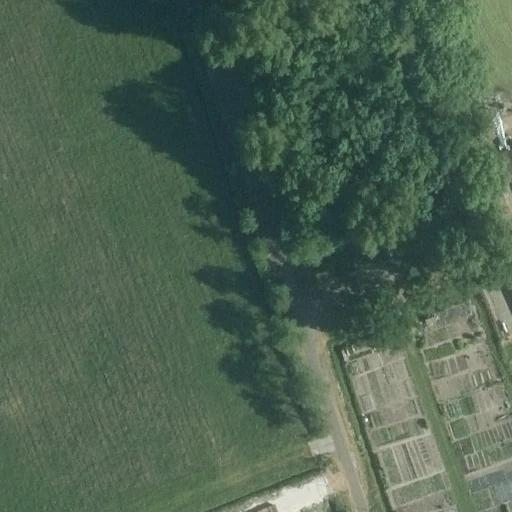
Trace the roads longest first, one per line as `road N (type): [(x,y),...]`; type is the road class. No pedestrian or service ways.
road 1 (unclassified): [(297,312),(197,0)]
road 2 (unclassified): [(361,511),(297,312)]
road 3 (unclassified): [(297,312),(482,235)]
